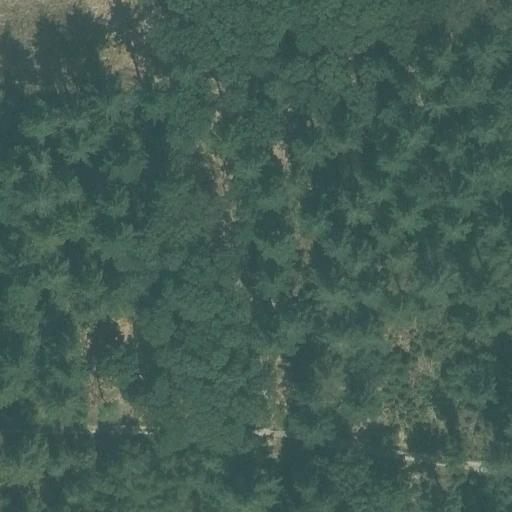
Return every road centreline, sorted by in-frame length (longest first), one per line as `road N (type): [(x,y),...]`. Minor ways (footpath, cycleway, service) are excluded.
road 1 (track): [(261,511),(278,439),(181,97),(143,0)]
road 2 (track): [(0,430),(278,439),(511,479)]
